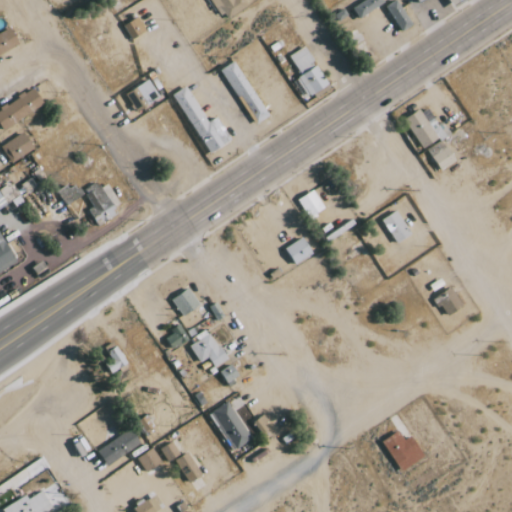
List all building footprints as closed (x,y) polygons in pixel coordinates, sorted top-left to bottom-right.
[(210,0),(224,21),(246,7),(241,0),(210,0)] [(384,4),(381,0),(365,0),(351,8),(358,19),(384,4)] [(411,25),(395,0),(385,7),(401,32),(411,25)] [(144,34),(138,19),(123,24),(129,40),(144,34)] [(0,32),(0,52),(18,46),(11,28),(0,32)] [(301,76),(296,79),(308,98),(328,85),(303,47),(288,57),(301,76)] [(220,69),(254,124),(268,116),(234,60),(220,69)] [(144,102),(157,97),(150,79),(137,84),(144,102)] [(208,153),(230,140),(216,117),(207,122),(186,86),(173,93),(208,153)] [(44,104),(32,87),(0,109),(0,126),(3,131),(44,104)] [(124,94),(135,111),(146,104),(135,87),(124,94)] [(422,107),(400,118),(414,148),(433,139),(425,123),(429,121),(422,107)] [(11,163),(34,148),(23,132),(0,147),(11,163)] [(448,163),(438,142),(423,149),(433,170),(448,163)] [(85,194),(92,207),(88,209),(96,225),(117,214),(101,185),(85,194)] [(324,209),(313,190),(297,200),(308,218),(324,209)] [(380,219),(394,243),(409,234),(396,210),(380,219)] [(0,270),(16,262),(0,233),(0,270)] [(293,264),(311,255),(302,238),(284,247),(293,264)] [(431,299),(437,308),(441,306),(447,316),(463,307),(451,287),(431,299)] [(170,300),(181,316),(199,305),(187,288),(170,300)] [(186,340),(179,327),(163,336),(171,349),(186,340)] [(213,367),(225,360),(208,331),(187,343),(198,363),(207,358),(213,367)] [(125,364),(115,347),(108,352),(117,368),(125,364)] [(238,376),(231,364),(219,371),(226,384),(238,376)] [(208,413),(232,451),(251,439),(228,401),(208,413)] [(96,451),(106,466),(140,444),(130,429),(96,451)] [(402,440),(398,432),(382,440),(398,471),(423,458),(411,436),(402,440)] [(165,462),(179,456),(173,442),(159,448),(165,462)] [(136,459),(145,473),(161,462),(151,448),(136,459)] [(201,476),(187,452),(174,460),(188,483),(201,476)] [(52,511),(41,492),(28,499),(26,496),(1,509),(2,511),(52,511)] [(133,507),(135,511),(156,511),(162,509),(156,496),(133,507)]
